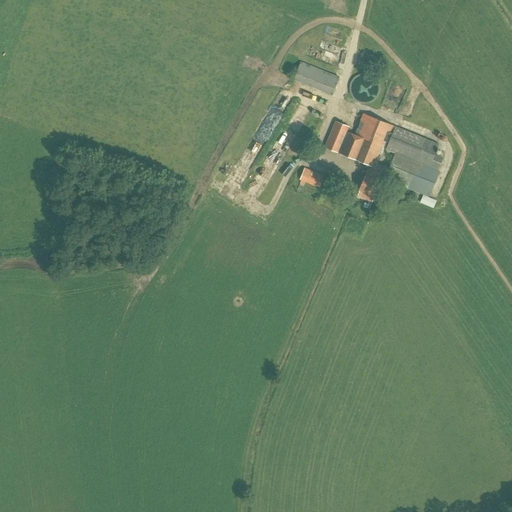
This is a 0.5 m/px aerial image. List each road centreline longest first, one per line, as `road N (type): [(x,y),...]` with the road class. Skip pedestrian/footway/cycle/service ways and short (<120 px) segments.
road 1 (track): [(511,287),(450,197),(465,148),(380,41),(340,20),(305,27),(257,81),(155,261),(59,271),(0,264)]
road 2 (track): [(318,152),(351,191),(250,436),(240,511)]
